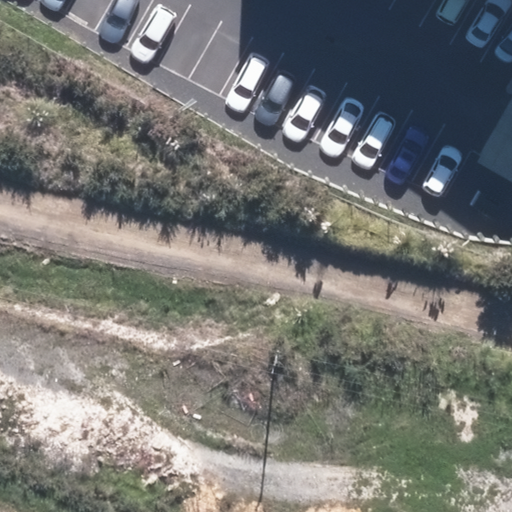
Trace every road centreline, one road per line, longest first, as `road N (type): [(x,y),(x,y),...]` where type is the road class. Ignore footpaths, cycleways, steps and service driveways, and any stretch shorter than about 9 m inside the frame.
road 1 (unknown): [(511,498),(0,374)]
road 2 (track): [(511,341),(0,219)]
